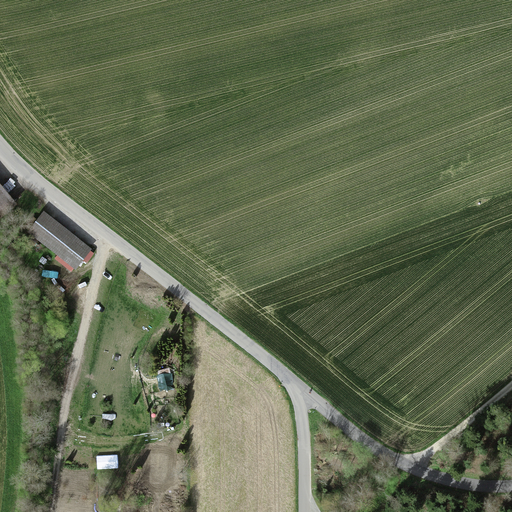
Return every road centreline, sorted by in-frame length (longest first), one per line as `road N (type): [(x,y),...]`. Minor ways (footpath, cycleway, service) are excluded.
road 1 (unclassified): [(293,383),(0,143)]
road 2 (track): [(105,232),(49,511)]
road 3 (unclassified): [(511,485),(444,479),(394,459),(293,383)]
road 4 (track): [(511,385),(436,447),(394,459)]
road 5 (unclassified): [(304,511),(293,383)]
